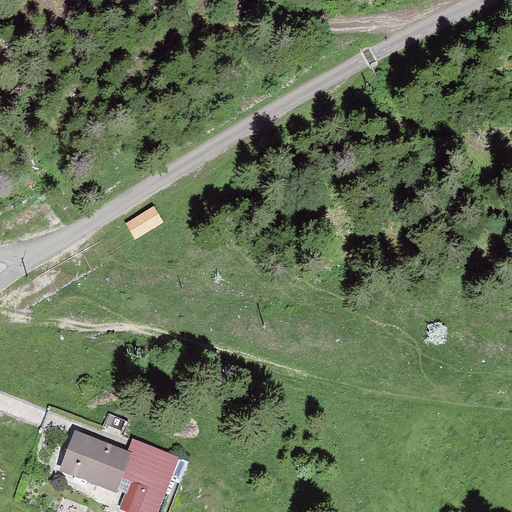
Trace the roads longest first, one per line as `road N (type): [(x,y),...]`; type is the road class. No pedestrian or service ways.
road 1 (unclassified): [(485,0),(286,103),(0,282)]
road 2 (track): [(511,400),(410,402),(153,329),(40,324),(0,314)]
